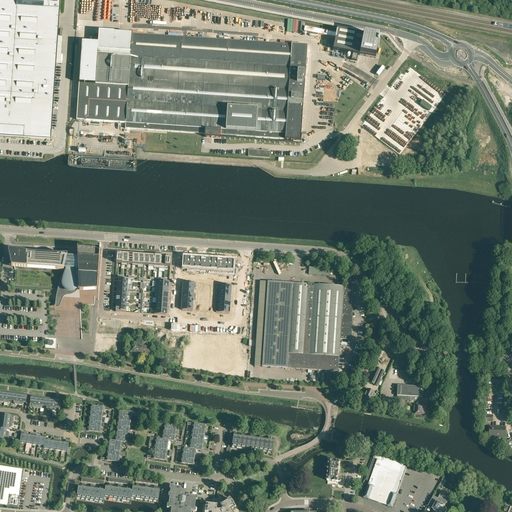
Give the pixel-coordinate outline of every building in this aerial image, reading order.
[(60,0),(0,0),(0,136),(24,139),(25,128),(51,130),(56,65),(58,37),(60,1),(60,0)] [(351,60),(356,61),(358,55),(375,58),(379,38),(356,33),(337,29),(336,33),(304,27),(303,32),(335,38),(333,50),(352,54),(351,60)] [(301,140),(307,46),(132,34),(130,57),(97,54),(95,85),(79,84),(76,120),(125,123),(125,129),(205,134),(205,137),(220,138),(220,135),(301,140)] [(108,142),(105,167),(149,171),(150,160),(136,159),(137,150),(130,149),(129,155),(127,156),(125,152),(121,154),(123,158),(114,157),(114,153),(116,153),(117,156),(119,156),(120,150),(123,151),(122,148),(124,143),(121,138),(117,138),(116,142),(120,142),(121,144),(117,143),(115,147),(112,141),(106,140),(112,143),(108,142)] [(248,157),(270,158),(270,151),(248,150),(248,157)] [(72,289),(79,289),(79,292),(96,291),(99,250),(60,247),(59,257),(20,254),(20,252),(13,252),(7,251),(8,255),(9,255),(11,268),(18,268),(17,286),(60,290),(68,289),(68,290),(68,291),(69,291),(70,291),(71,291),(72,290),(72,289)] [(308,275),(331,276),(331,271),(331,269),(326,269),(326,268),(309,267),(308,275)] [(312,370),(338,372),(340,339),(350,340),(352,315),(351,315),(353,288),(343,287),(314,285),(314,283),(307,283),(307,285),(268,282),(262,367),(308,370),(312,370)] [(145,357),(149,360),(154,355),(150,351),(151,350),(145,345),(144,346),(140,343),(141,342),(138,340),(134,345),(135,346),(130,352),(137,359),(143,352),(146,355),(145,357)] [(376,381),(381,370),(375,367),(370,379),(376,381)] [(415,414),(426,414),(426,405),(422,404),(423,387),(397,386),(396,400),(417,401),(417,404),(415,404),(415,414)] [(362,400),(369,402),(374,392),(367,389),(362,400)] [(12,400),(13,392),(5,392),(4,403),(8,403),(9,402),(10,400),(12,400)] [(15,404),(18,405),(20,393),(13,392),(12,400),(14,401),(13,403),(15,404)] [(18,405),(22,405),(23,404),(24,402),(26,402),(27,394),(20,393),(18,405)] [(37,408),(38,397),(31,396),(30,404),(32,404),(32,406),(33,408),(37,408)] [(44,405),(45,398),(38,397),(37,408),(40,409),(42,407),(42,405),(44,405)] [(47,409),(51,410),(52,399),(45,398),(44,405),(46,406),(46,408),(47,409)] [(51,410),(55,410),(56,409),(57,407),(59,407),(60,400),(52,399),(51,410)] [(89,418),(102,420),(103,410),(105,410),(109,411),(109,408),(104,407),(104,406),(102,406),(102,407),(91,406),(89,418)] [(115,439),(128,441),(132,415),(138,416),(138,413),(132,412),(132,411),(130,411),(130,412),(119,411),(115,439)] [(3,414),(2,421),(13,422),(13,419),(12,417),(10,417),(10,415),(3,414)] [(89,432),(100,433),(102,420),(89,418),(88,429),(86,429),(82,428),(82,431),(87,431),(87,432),(89,433),(89,432)] [(6,429),(8,430),(9,427),(11,427),(12,427),(13,422),(2,421),(1,428),(6,429)] [(193,426),(190,446),(203,448),(206,426),(195,424),(195,423),(193,422),(193,424),(187,423),(187,425),(192,426),(193,426)] [(162,439),(168,441),(173,441),(173,442),(175,443),(175,442),(180,442),(181,440),(177,439),(175,439),(177,426),(166,425),(166,423),(164,423),(164,424),(158,423),(158,426),(164,427),(162,439)] [(6,431),(6,429),(1,428),(0,428),(0,435),(9,437),(9,433),(8,431),(6,431)] [(225,466),(228,467),(231,449),(231,448),(237,449),(238,436),(235,436),(235,432),(230,431),(228,448),(227,448),(225,466)] [(0,442),(4,443),(5,441),(7,442),(8,441),(9,437),(0,435),(0,442)] [(155,459),(165,461),(168,441),(162,439),(158,439),(158,438),(155,437),(155,438),(150,437),(150,440),(154,441),(155,441),(153,457),(147,456),(147,458),(152,459),(152,460),(154,460),(155,459)] [(119,464),(121,464),(121,462),(119,462),(120,456),(120,452),(122,443),(127,443),(126,444),(129,445),(129,443),(134,444),(134,441),(128,441),(115,439),(115,441),(111,440),(111,439),(109,439),(108,440),(103,439),(103,442),(109,443),(107,459),(105,458),(101,458),(100,460),(105,460),(106,461),(106,462),(108,462),(108,461),(119,462),(119,464)] [(192,466),(194,466),(194,465),(199,466),(200,464),(195,463),(194,463),(196,450),(200,451),(200,452),(203,452),(203,451),(208,452),(208,450),(204,449),(203,448),(190,446),(189,449),(185,448),(185,447),(183,447),(183,448),(177,447),(177,449),(181,450),(183,450),(181,463),(192,465),(192,466)] [(377,459),(364,498),(369,500),(369,499),(388,506),(387,506),(393,508),(394,503),(408,464),(375,453),(373,457),(377,459)] [(332,482),(338,483),(338,482),(340,482),(341,481),(342,478),(341,477),(338,477),(340,462),(339,462),(339,460),(330,459),(329,461),(329,462),(327,462),(326,463),(325,466),(326,467),(328,468),(327,481),(332,482)] [(0,505),(7,507),(18,507),(24,470),(0,466),(0,505)] [(104,501),(104,498),(106,487),(105,487),(105,490),(102,490),(103,486),(99,486),(99,490),(93,489),(94,485),(91,485),(90,488),(84,488),(85,484),(82,483),(81,487),(78,487),(76,497),(104,501)] [(104,498),(131,501),(131,497),(133,487),(132,487),(132,490),(129,490),(130,486),(127,486),(126,490),(120,489),(121,485),(118,485),(117,488),(111,488),(112,484),(109,483),(108,487),(106,487),(104,498)] [(133,487),(131,497),(158,501),(159,490),(156,490),(157,486),(154,486),(153,490),(147,489),(148,485),(145,485),(144,488),(138,488),(139,484),(136,483),(136,487),(133,487)] [(169,511),(180,511),(183,494),(181,494),(182,491),(180,490),(181,488),(171,487),(168,508),(170,509),(169,511)] [(180,511),(191,511),(194,511),(196,497),(184,496),(184,494),(183,494),(180,511)] [(431,502),(428,507),(432,509),(434,510),(434,511),(435,511),(445,511),(447,510),(446,509),(446,508),(444,507),(447,501),(439,497),(438,499),(434,496),(431,502)] [(218,511),(235,511),(235,509),(235,508),(229,499),(220,505),(223,510),(218,511)]
